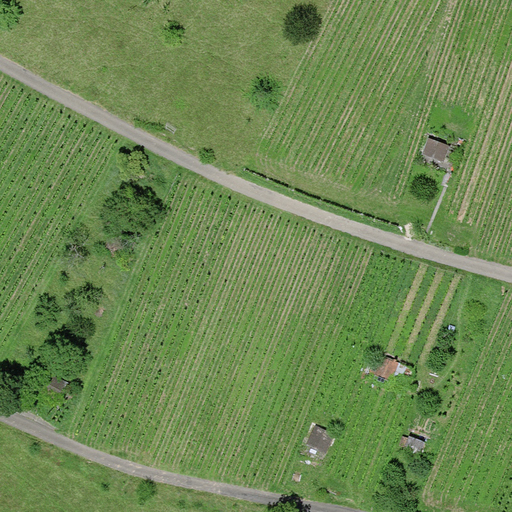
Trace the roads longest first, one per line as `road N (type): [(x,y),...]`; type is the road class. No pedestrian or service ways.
road 1 (unclassified): [(511,265),(332,219),(112,125),(0,62)]
road 2 (unclassified): [(0,418),(66,450),(169,483),(360,511)]
